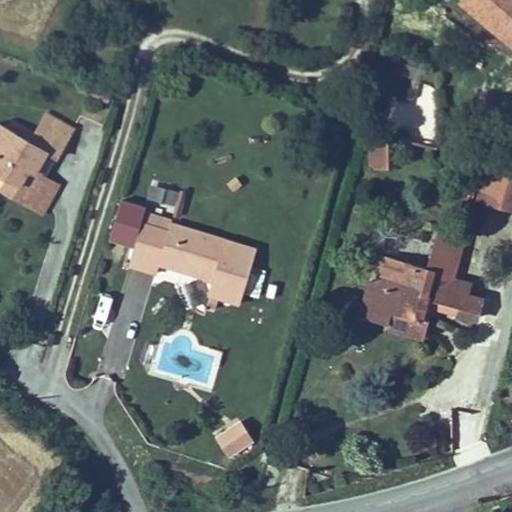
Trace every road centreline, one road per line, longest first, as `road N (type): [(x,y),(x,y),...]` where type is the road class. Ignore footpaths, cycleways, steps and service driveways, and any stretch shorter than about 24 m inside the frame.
road 1 (unclassified): [(169,110),(90,417),(131,459),(153,511)]
road 2 (secondary): [(294,511),(511,453)]
